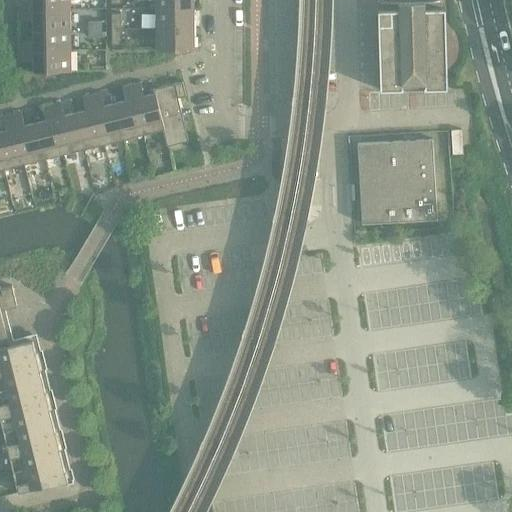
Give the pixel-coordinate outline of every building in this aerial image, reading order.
[(19,1),(20,10),(70,10),(69,0),(32,0),(33,1),(19,1)] [(156,0),(157,8),(194,8),(193,0),(156,0)] [(194,8),(157,8),(157,29),(194,28),(194,8)] [(379,11),(379,26),(381,91),(448,89),(446,9),(379,11)] [(70,10),(20,10),(20,20),(33,20),(34,31),(70,30),(70,10)] [(112,14),(112,29),(121,29),(121,14),(112,14)] [(194,28),(157,29),(157,50),(194,50),(194,28)] [(121,29),(112,29),(112,45),(122,45),(121,29)] [(20,42),(20,51),(71,50),(70,30),(34,31),(34,41),(20,42)] [(71,50),(20,51),(20,61),(34,61),(34,73),(71,72),(71,50)] [(153,89),(154,94),(155,94),(164,129),(163,130),(167,147),(189,141),(178,98),(186,96),(183,82),(153,89)] [(141,83),(132,85),(144,134),(163,130),(164,129),(155,94),(154,94),(144,96),(141,83)] [(126,101),(115,103),(124,139),(144,134),(132,85),(122,88),(126,101)] [(101,93),(92,95),(104,144),(124,139),(115,103),(105,106),(101,93)] [(86,110),(75,113),(84,149),(104,144),(92,95),(83,97),(86,110)] [(61,103),(52,105),(64,154),(84,149),(75,113),(64,116),(61,103)] [(46,120),(35,123),(44,159),(64,154),(52,105),(43,107),(46,120)] [(22,112),(12,115),(25,164),(44,159),(35,123),(25,126),(22,112)] [(6,130),(0,131),(0,149),(5,169),(25,164),(12,115),(3,117),(6,130)] [(462,130),(452,130),(453,149),(453,151),(453,152),(453,155),(463,154),(463,152),(463,148),(462,146),(462,130)] [(433,139),(358,144),(362,224),(437,219),(433,139)] [(12,286),(1,289),(6,308),(17,306),(12,286)] [(0,306),(0,348),(10,346),(0,306)] [(10,346),(0,348),(0,370),(38,361),(33,340),(10,346)] [(38,361),(0,370),(0,391),(43,381),(38,361)] [(43,381),(0,391),(0,412),(48,400),(43,381)] [(48,400),(0,412),(0,417),(4,432),(53,420),(48,400)] [(53,420),(4,432),(9,452),(58,440),(53,420)] [(58,440),(9,452),(13,472),(63,460),(58,440)] [(63,460),(13,472),(19,493),(68,481),(63,460)]
